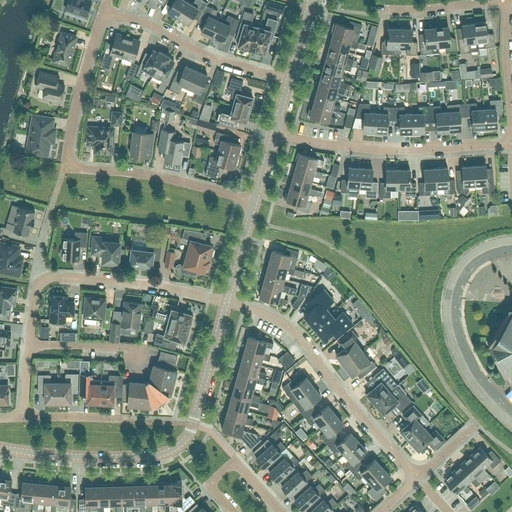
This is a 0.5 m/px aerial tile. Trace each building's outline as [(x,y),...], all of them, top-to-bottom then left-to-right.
[(89,0),(67,0),(65,8),(84,15),(87,7),(88,8),(90,0),(89,0)] [(173,0),(166,11),(176,17),(186,1),(184,0),(173,0)] [(198,20),(205,5),(207,3),(202,0),(194,0),(192,4),(186,1),(176,17),(188,24),(192,17),(197,20),(198,20)] [(284,6),(267,1),(265,7),(282,13),(284,6)] [(211,36),(220,17),(215,15),(217,10),(205,5),(198,20),(204,22),(200,31),(211,36)] [(244,11),(236,37),(239,37),(237,45),(250,49),(257,26),(249,24),(252,14),(244,11)] [(232,35),(238,20),(227,15),(225,19),(220,17),(211,36),(222,41),(226,32),(232,35)] [(265,29),(257,26),(250,49),(264,53),(268,39),(269,39),(271,38),(276,21),(268,18),(265,29)] [(332,35),(356,41),(361,24),(349,20),(347,26),(333,22),(331,29),(333,30),(332,35)] [(493,33),(487,34),(485,21),(473,23),(477,50),(477,48),(495,46),(493,33)] [(457,38),(459,53),(477,50),(473,23),(461,24),(463,37),(457,38)] [(444,45),(445,52),(456,51),(455,38),(449,38),(448,26),(445,26),(445,25),(438,25),(438,27),(436,27),(438,52),(438,46),(444,45)] [(438,52),(436,27),(433,27),(433,26),(426,26),(426,28),(424,28),(425,43),(419,43),(420,54),(438,52)] [(380,44),(380,53),(398,54),(399,28),(387,28),(386,41),(381,40),(380,44)] [(416,54),(416,41),(410,41),(411,28),(399,28),(398,54),(399,54),(399,47),(405,47),(405,54),(416,54)] [(53,60),(67,64),(76,36),(61,32),(53,60)] [(122,57),(127,38),(122,37),(121,35),(116,33),(110,53),(104,51),(99,66),(108,69),(113,54),(122,57)] [(366,44),(372,46),(374,37),(375,36),(369,34),(366,44)] [(330,38),(327,46),(347,51),(348,45),(370,51),(372,46),(356,41),(332,35),(331,38),(330,38)] [(131,40),(127,38),(122,57),(133,60),(139,40),(133,39),(131,40)] [(325,58),(351,65),(353,59),(345,57),(347,51),(327,46),(325,54),(327,54),(325,58)] [(152,74),(164,53),(159,51),(158,52),(152,49),(147,59),(143,57),(135,74),(140,77),(144,70),(152,74)] [(482,53),(485,65),(494,63),(490,50),(482,53)] [(157,88),(162,91),(174,70),(170,68),(174,61),(168,58),(169,56),(164,53),(152,74),(162,79),(157,88)] [(379,69),(382,57),(372,54),(369,66),(379,69)] [(438,55),(427,55),(427,63),(438,63),(438,55)] [(351,65),(325,58),(324,61),(323,61),(321,69),(340,74),(342,68),(350,70),(351,65)] [(125,77),(132,79),(138,64),(131,62),(125,77)] [(366,71),(368,64),(362,62),(360,69),(366,71)] [(410,62),(410,77),(419,76),(418,62),(410,62)] [(465,62),(459,63),(460,78),(475,77),(474,69),(466,70),(465,62)] [(188,87),(196,70),(185,65),(178,80),(173,78),(168,89),(178,93),(182,85),(188,87)] [(480,77),(492,75),(490,67),(479,69),(480,77)] [(338,80),(340,74),(321,69),(319,77),(320,77),(319,81),(345,88),(346,82),(338,80)] [(196,70),(188,87),(194,90),(191,99),(201,103),(206,92),(200,90),(207,75),(196,70)] [(42,98),(60,102),(64,85),(57,83),(58,75),(39,71),(35,87),(45,89),(42,98)] [(365,84),(368,73),(359,71),(356,82),(365,84)] [(232,105),(249,109),(252,97),(240,94),(241,91),(240,88),(242,81),(231,77),(227,91),(232,92),(230,97),(234,98),(232,105)] [(99,85),(91,79),(85,86),(92,93),(99,85)] [(317,84),(315,92),(334,97),(335,91),(343,93),(345,88),(319,81),(318,85),(317,84)] [(462,100),(461,81),(446,82),(447,101),(462,100)] [(394,93),(394,104),(409,103),(408,84),(402,85),(402,93),(394,93)] [(142,93),(129,86),(125,97),(138,100),(142,93)] [(314,100),(313,104),(330,109),(338,111),(340,105),(332,103),(334,97),(315,92),(312,100),(314,100)] [(105,96),(104,103),(114,105),(115,98),(105,96)] [(500,99),(489,99),(490,108),(483,108),(484,130),(492,129),(492,127),(496,126),(495,114),(501,113),(500,99)] [(464,103),(465,116),(471,115),(472,128),(476,128),(476,130),(484,130),(483,108),(476,109),(475,102),(464,103)] [(83,112),(90,113),(91,104),(84,103),(83,112)] [(374,134),(375,112),(368,112),(369,103),(359,103),(355,117),(363,118),(362,130),(366,131),(366,133),(374,134)] [(446,104),(447,111),(449,132),(457,132),(456,129),(460,129),(459,116),(465,116),(464,103),(446,104)] [(328,116),(330,109),(313,104),(311,109),(309,108),(307,115),(333,123),(335,118),(328,116)] [(249,109),(232,105),(231,111),(220,108),(216,122),(236,127),(238,120),(245,122),(249,109)] [(440,130),(441,133),(449,132),(447,111),(440,111),(439,105),(428,106),(429,119),(435,118),(436,131),(440,130)] [(387,119),(393,120),(393,107),(383,106),(382,113),(375,112),(374,134),(382,134),(382,132),(386,132),(387,119)] [(403,135),(411,134),(411,113),(404,113),(403,106),(393,107),(393,120),(399,119),(399,132),(403,132),(403,135)] [(418,113),(411,113),(411,134),(419,134),(419,132),(423,132),(423,119),(429,119),(428,106),(417,106),(418,113)] [(120,124),(121,112),(112,112),(111,124),(120,124)] [(171,123),(173,113),(166,112),(163,122),(171,123)] [(349,127),(353,115),(347,114),(344,125),(349,127)] [(27,151),(46,154),(49,137),(53,138),(55,128),(49,127),(51,118),(33,115),(27,151)] [(196,127),(213,132),(215,124),(198,119),(196,127)] [(111,153),(113,128),(88,126),(87,144),(94,144),(94,152),(111,153)] [(178,162),(180,153),(187,155),(189,143),(183,142),(183,141),(173,139),(175,131),(161,129),(157,149),(165,151),(163,159),(178,162)] [(150,157),(153,133),(132,131),(132,138),(130,138),(129,142),(131,144),(130,154),(150,157)] [(218,150),(236,156),(236,153),(238,154),(240,147),(238,147),(239,144),(227,141),(228,135),(216,131),(213,142),(219,144),(218,150)] [(199,156),(201,146),(193,145),(191,155),(199,156)] [(235,158),(236,156),(218,150),(216,157),(209,155),(204,174),(217,177),(220,164),(233,167),(233,165),(235,165),(236,158),(235,158)] [(296,152),(294,159),(297,160),(296,165),(313,170),(315,163),(322,165),(323,160),(296,152)] [(330,174),(336,176),(339,164),(333,163),(330,174)] [(291,176),(310,181),(312,175),(320,178),(321,172),(313,170),(296,165),(294,169),(293,168),(291,176)] [(456,179),(457,192),(468,191),(467,185),(474,184),(473,165),(461,166),(462,179),(456,179)] [(482,192),(493,192),(492,177),(486,177),(485,165),(473,165),(474,184),(481,184),(482,192)] [(358,186),(360,167),(348,166),(347,179),(341,179),(340,191),(351,192),(358,193),(358,186)] [(371,181),(372,168),(360,167),(358,186),(365,187),(365,196),(375,197),(377,182),(371,181)] [(448,180),(447,167),(435,168),(436,187),(443,186),(444,193),(454,192),(454,179),(448,180)] [(418,182),(419,195),(430,194),(429,187),(436,187),(435,168),(423,169),(424,181),(418,182)] [(385,182),(379,182),(379,197),(390,197),(390,188),(397,188),(397,169),(385,169),(385,182)] [(409,169),(397,169),(397,188),(403,188),(404,189),(404,195),(415,195),(415,182),(409,182),(409,169)] [(315,195),(316,190),(309,187),(310,181),(291,176),(289,184),(290,184),(289,188),(307,193),(315,195)] [(326,181),(325,187),(333,189),(334,182),(326,181)] [(298,203),(296,209),(308,212),(311,202),(305,200),(307,193),(289,188),(288,193),(285,192),(283,199),(298,203)] [(323,198),(331,200),(334,191),(326,189),(323,198)] [(7,222),(5,228),(28,234),(30,226),(32,226),(34,220),(32,220),(34,211),(19,207),(14,224),(7,222)] [(377,212),(364,211),(364,218),(376,219),(377,212)] [(52,230),(60,229),(60,220),(51,221),(52,230)] [(158,225),(157,235),(169,236),(170,226),(158,225)] [(184,251),(207,257),(208,255),(210,256),(212,249),(210,248),(211,245),(197,241),(196,239),(198,232),(184,229),(181,240),(189,243),(187,251),(184,251)] [(62,256),(62,259),(78,259),(79,246),(86,246),(87,232),(74,231),(74,238),(63,238),(62,248),(61,248),(60,249),(59,255),(60,256),(62,256)] [(105,237),(93,236),(91,253),(100,254),(100,252),(103,252),(102,261),(108,262),(108,264),(115,264),(115,263),(117,263),(119,242),(104,241),(105,237)] [(131,249),(129,264),(150,267),(151,259),(159,260),(161,243),(147,242),(146,251),(131,249)] [(19,246),(0,243),(0,251),(1,252),(0,258),(0,271),(18,275),(22,256),(17,255),(19,246)] [(267,261),(268,262),(268,261),(286,266),(293,268),(298,251),(285,247),(284,253),(272,249),(271,252),(270,252),(267,261)] [(167,250),(164,265),(171,267),(174,252),(167,250)] [(207,257),(184,251),(181,264),(178,264),(176,265),(175,267),(175,270),(176,272),(178,273),(181,273),(183,272),(191,274),(193,268),(203,271),(205,266),(207,267),(209,260),(207,259),(207,257)] [(50,254),(43,255),(44,263),(52,261),(50,254)] [(315,265),(323,270),(326,265),(319,260),(315,265)] [(268,261),(268,262),(267,265),(266,265),(264,273),(283,278),(285,272),(292,274),(301,276),(302,271),(294,269),(293,268),(286,266),(268,261)] [(305,272),(303,279),(315,283),(317,275),(305,272)] [(283,278),(264,273),(262,280),(263,281),(262,284),(280,289),(288,292),(289,286),(281,284),(283,278)] [(262,284),(261,284),(258,294),(259,294),(259,296),(286,304),(287,299),(278,296),(280,289),(262,284)] [(16,288),(0,286),(0,317),(8,318),(10,304),(14,304),(16,288)] [(311,308),(303,315),(313,327),(329,313),(325,307),(333,300),(323,288),(312,297),(317,303),(311,308)] [(298,294),(291,305),(296,308),(304,296),(298,294)] [(65,296),(51,295),(50,321),(64,322),(64,314),(72,314),(73,302),(65,302),(65,296)] [(105,299),(85,297),(83,317),(101,318),(100,327),(109,328),(110,315),(103,315),(105,299)] [(357,298),(351,304),(357,311),(362,317),(363,317),(369,312),(364,306),(357,298)] [(141,303),(124,301),(121,325),(138,327),(141,303)] [(165,315),(160,313),(156,312),(158,306),(151,304),(148,316),(154,318),(167,322),(188,328),(189,322),(191,323),(193,316),(191,316),(191,314),(180,311),(181,308),(172,306),(170,314),(165,313),(165,315)] [(511,307),(510,307),(509,307),(509,310),(487,343),(504,377),(504,380),(505,380),(509,380),(509,386),(511,385),(511,307)] [(329,313),(313,327),(322,338),(330,331),(336,326),(341,332),(352,323),(342,311),(334,318),(329,313)] [(117,341),(119,323),(111,322),(109,340),(117,341)] [(186,333),(188,328),(167,322),(164,335),(156,332),(153,343),(174,349),(177,339),(184,341),(184,340),(186,340),(188,333),(186,333)] [(0,355),(1,355),(2,347),(5,347),(6,341),(9,341),(10,331),(0,329),(0,355)] [(343,364),(362,351),(354,340),(357,338),(351,330),(337,341),(341,346),(341,349),(335,354),(343,364)] [(59,332),(59,340),(76,340),(76,332),(59,332)] [(244,348),(262,353),(264,346),(271,348),(273,343),(248,336),(247,338),(246,338),(243,348),(244,348)] [(240,359),(259,364),(261,358),(268,360),(270,355),(262,353),(244,348),(243,351),(242,351),(240,359)] [(156,365),(173,369),(177,355),(160,350),(156,365)] [(281,363),(290,355),(286,351),(277,358),(281,363)] [(362,351),(343,364),(351,375),(355,372),(359,378),(375,365),(371,360),(369,361),(362,351)] [(394,356),(398,362),(405,357),(400,351),(394,356)] [(294,360),(290,355),(281,363),(284,368),(294,360)] [(257,370),(259,364),(240,359),(238,367),(239,367),(238,371),(263,378),(265,372),(257,370)] [(147,381),(162,403),(163,403),(162,403),(165,400),(166,399),(167,398),(168,397),(170,395),(176,370),(173,369),(156,365),(153,364),(149,380),(148,380),(147,381)] [(374,403),(389,391),(384,385),(391,378),(382,367),(373,376),(377,380),(376,381),(376,385),(366,394),(374,403)] [(263,378),(238,371),(237,374),(235,374),(233,382),(252,387),(254,381),(262,384),(263,378)] [(57,382),(57,402),(70,402),(70,389),(77,389),(77,373),(64,373),(64,382),(57,382)] [(99,403),(100,379),(93,378),(93,373),(79,373),(78,395),(86,395),(86,402),(89,402),(90,404),(95,404),(96,403),(99,403)] [(57,402),(57,382),(50,382),(50,374),(37,374),(37,392),(44,392),(44,402),(57,402)] [(108,379),(100,379),(99,403),(103,403),(103,404),(109,405),(109,403),(113,404),(113,389),(115,387),(122,387),(122,375),(108,374),(108,379)] [(292,401),(313,386),(305,376),(295,384),(292,379),(281,387),(292,401)] [(162,403),(147,381),(146,382),(145,382),(129,380),(129,384),(122,383),(121,401),(127,401),(127,405),(143,406),(143,403),(151,402),(152,407),(155,406),(157,406),(159,405),(162,403)] [(252,387),(233,382),(231,390),(232,390),(231,394),(258,401),(259,396),(251,393),(252,387)] [(397,384),(389,391),(374,403),(383,413),(393,405),(394,406),(397,404),(401,408),(411,400),(405,393),(405,392),(398,383),(397,384)] [(303,416),(313,408),(310,403),(320,396),(313,386),(292,401),(303,416)] [(259,402),(258,401),(231,394),(230,398),(229,397),(227,405),(246,410),(247,404),(257,407),(259,402)] [(320,426),(334,414),(327,404),(317,413),(313,409),(313,408),(303,416),(310,425),(315,420),(320,426)] [(246,410),(227,405),(225,413),(226,413),(225,417),(243,422),(250,424),(252,418),(244,416),(246,410)] [(409,440),(423,427),(416,419),(421,414),(412,405),(402,414),(409,422),(399,430),(400,431),(399,432),(403,437),(404,435),(409,440)] [(326,444),(336,436),(332,431),(342,423),(334,414),(320,426),(324,431),(319,435),(326,444)] [(225,417),(224,416),(221,429),(239,434),(239,437),(250,449),(260,439),(255,433),(241,429),(243,422),(225,417)] [(423,427),(409,440),(413,444),(411,445),(415,450),(417,449),(418,450),(427,441),(433,448),(443,439),(435,430),(430,434),(423,427)] [(344,453),(358,441),(350,432),(340,440),(336,436),(326,444),(334,453),(339,448),(344,453)] [(267,464),(280,452),(285,447),(280,441),(274,446),(267,438),(252,451),(258,458),(257,459),(258,461),(257,462),(261,468),(261,469),(267,464)] [(358,441),(344,453),(348,458),(343,463),(351,471),(360,463),(356,458),(366,450),(358,441)] [(470,454),(483,468),(488,463),(492,467),(500,460),(491,450),(486,454),(479,446),(470,454)] [(280,478),(293,466),(298,461),(293,455),(287,460),(280,452),(267,464),(271,469),(269,470),(271,472),(270,473),(271,475),(270,476),(274,482),(274,483),(280,478)] [(462,464),(479,482),(483,478),(478,472),(483,468),(470,454),(464,460),(465,461),(462,464)] [(360,463),(351,471),(358,479),(363,475),(368,480),(382,467),(374,458),(364,467),(360,463)] [(479,482),(462,464),(460,466),(458,465),(452,471),(453,472),(454,472),(465,485),(465,484),(470,480),(475,486),(479,482)] [(293,466),(280,478),(284,483),(282,484),(284,486),(282,487),(284,489),(283,490),(287,496),(287,497),(292,492),(306,480),(311,475),(306,469),(300,474),(293,466)] [(382,467),(368,480),(373,485),(367,491),(375,500),(385,490),(381,485),(390,476),(382,467)] [(454,472),(453,472),(451,475),(450,473),(443,479),(456,493),(461,488),(466,493),(469,489),(465,484),(465,485),(454,472)] [(0,496),(1,496),(0,501),(0,503),(13,506),(15,492),(9,491),(11,479),(9,479),(9,477),(0,475),(0,496)] [(25,500),(32,500),(34,482),(34,481),(24,480),(24,481),(22,481),(21,493),(15,492),(13,506),(24,507),(25,500)] [(305,506),(318,494),(324,489),(318,484),(313,488),(306,480),(292,492),(296,497),(295,498),(297,500),(295,501),(296,503),(295,504),(300,510),(299,510),(300,511),(305,506)] [(344,480),(340,484),(344,489),(349,484),(344,480)] [(34,482),(32,500),(31,508),(37,509),(38,501),(44,501),(46,482),(38,481),(38,482),(34,482)] [(58,484),(54,484),(54,482),(46,482),(44,501),(50,502),(49,510),(55,511),(56,503),(58,484)] [(145,484),(145,510),(151,510),(151,502),(157,502),(157,482),(149,483),(149,484),(145,484)] [(157,482),(157,502),(163,502),(164,511),(170,511),(169,502),(169,483),(168,483),(165,483),(165,482),(157,482)] [(169,502),(176,502),(177,509),(179,511),(180,511),(194,500),(189,495),(185,498),(184,497),(181,497),(181,482),(168,483),(169,483),(169,502)] [(58,483),(58,484),(56,503),(55,511),(75,511),(75,498),(69,498),(70,485),(68,485),(68,484),(58,483)] [(121,485),(121,511),(127,511),(127,503),(133,503),(133,483),(124,483),(125,485),(121,485)] [(145,510),(145,484),(141,484),(141,483),(133,483),(133,503),(139,503),(140,511),(145,510)] [(78,511),(98,511),(97,504),(97,485),(97,484),(87,484),(87,486),(84,486),(85,498),(79,498),(78,511)] [(109,504),(109,484),(101,484),(101,485),(97,485),(97,504),(98,511),(103,511),(103,504),(109,504)] [(121,511),(121,485),(117,485),(117,484),(109,484),(109,504),(115,503),(116,511),(121,511)] [(318,494),(305,506),(309,511),(308,511),(307,511),(326,511),(331,508),(336,503),(331,498),(326,502),(318,494)] [(479,500),(475,495),(466,504),(470,509),(479,500)] [(210,511),(206,508),(205,509),(204,508),(202,509),(196,502),(185,511),(210,511)]
